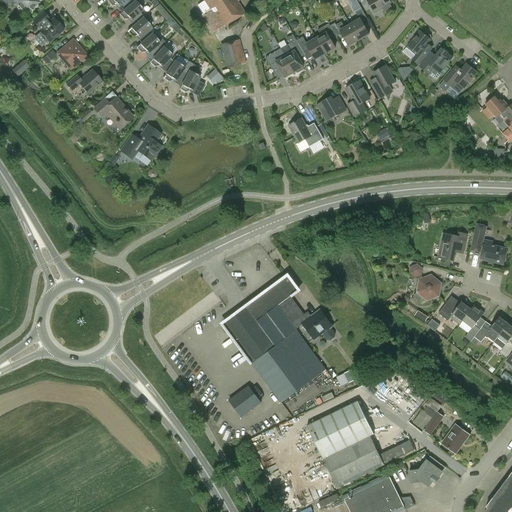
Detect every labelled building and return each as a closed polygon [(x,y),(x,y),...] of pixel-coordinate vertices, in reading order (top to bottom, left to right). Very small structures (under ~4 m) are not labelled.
[(3,0),(0,3),(0,4),(17,4),(18,6),(17,9),(21,10),(26,15),(31,10),(34,11),(34,7),(40,3),(37,0),(3,0)] [(108,0),(107,1),(111,6),(115,6),(117,5),(123,12),(135,1),(135,0),(108,0)] [(203,0),(204,1),(197,6),(202,15),(213,33),(244,14),(235,0),(203,0)] [(389,0),(367,0),(368,0),(367,1),(375,13),(383,8),(391,3),(389,0)] [(135,1),(123,12),(119,15),(123,19),(127,20),(129,19),(134,25),(131,29),(143,18),(140,13),(143,10),(135,1)] [(355,12),(360,20),(350,25),(359,41),(369,35),(362,23),(368,19),(359,5),(354,8),(356,11),(355,12)] [(53,18),(51,21),(44,12),(32,22),(40,30),(39,31),(42,34),(42,36),(44,40),(46,39),(49,43),(64,30),(53,18)] [(143,18),(131,29),(127,32),(131,36),(135,37),(137,36),(142,42),(140,45),(136,48),(152,34),(151,34),(148,30),(151,27),(143,18)] [(175,24),(171,18),(165,23),(170,28),(175,24)] [(335,23),(330,26),(337,38),(342,35),(349,47),(359,41),(350,25),(345,28),(341,22),(336,25),(335,23)] [(265,24),(260,29),(263,34),(269,30),(265,24)] [(321,36),(316,39),(325,54),(336,48),(330,37),(334,35),(336,38),(337,38),(330,26),(329,24),(318,30),(321,36)] [(425,34),(424,35),(420,32),(408,47),(417,54),(412,60),(418,65),(427,55),(422,51),(431,40),(430,40),(431,38),(431,36),(427,34),(425,34)] [(152,34),(136,48),(140,53),(144,53),(145,51),(152,59),(149,63),(164,47),(163,47),(166,44),(162,39),(159,41),(152,34)] [(290,44),(281,49),(294,73),(295,72),(296,73),(298,73),(302,70),(304,69),(303,68),(304,67),(298,56),(304,53),(303,51),(293,35),(287,39),(290,44)] [(293,35),(303,51),(308,48),(315,60),(325,54),(316,39),(307,44),(303,37),(297,41),(293,35)] [(87,56),(73,40),(56,54),(71,70),(87,56)] [(227,69),(246,64),(239,40),(220,45),(227,69)] [(173,55),(164,47),(149,63),(154,67),(158,67),(159,66),(167,72),(175,61),(173,63),(169,59),(173,55)] [(294,73),(281,49),(265,58),(267,62),(277,79),(283,76),(284,78),(294,73)] [(441,75),(440,74),(453,58),(441,49),(432,60),(428,56),(419,67),(429,75),(429,76),(436,81),(441,75)] [(47,65),(56,56),(52,51),(42,59),(47,65)] [(24,61),(12,70),(12,71),(17,78),(29,67),(24,61)] [(167,72),(163,78),(168,82),(172,81),(173,80),(181,86),(193,64),(189,62),(185,68),(175,61),(167,72)] [(193,64),(181,86),(179,90),(184,93),(188,92),(198,97),(200,92),(204,94),(207,89),(203,87),(205,85),(198,81),(200,77),(197,75),(201,69),(193,64)] [(456,66),(444,81),(439,87),(446,93),(450,87),(459,95),(464,89),(477,73),(466,65),(461,71),(456,66)] [(380,99),(392,93),(389,86),(395,83),(386,66),(373,74),(376,79),(370,82),(380,99)] [(410,78),(410,67),(401,68),(401,78),(410,78)] [(79,84),(88,95),(102,82),(92,70),(81,80),(77,76),(66,85),(71,91),(79,84)] [(217,86),(222,80),(214,72),(208,77),(217,86)] [(362,104),(370,100),(359,81),(346,89),(353,102),(348,105),(354,117),(366,111),(362,104)] [(511,104),(509,107),(504,100),(502,102),(496,96),(486,105),(497,118),(495,120),(499,125),(504,121),(511,130),(511,132),(508,128),(502,134),(511,145),(511,104)] [(108,104),(104,99),(93,109),(101,118),(105,114),(119,130),(134,118),(116,97),(108,104)] [(346,111),(340,99),(334,103),(331,97),(317,105),(327,122),(346,111)] [(79,119),(83,123),(93,114),(89,110),(79,119)] [(315,124),(308,127),(307,126),(306,127),(302,119),(289,126),(298,143),(299,144),(296,145),(300,152),(309,147),(323,139),(315,124)] [(156,143),(161,135),(148,125),(137,140),(131,136),(120,152),(132,160),(137,152),(151,162),(161,147),(156,143)] [(329,155),(335,151),(331,144),(325,148),(329,155)] [(504,150),(494,149),(494,159),(504,159),(504,150)] [(109,162),(114,166),(119,159),(114,155),(109,162)] [(486,241),(484,241),(487,227),(476,224),(471,249),(476,250),(483,252),(482,259),(504,264),(508,250),(485,245),(486,241)] [(425,228),(420,227),(415,251),(420,252),(425,228)] [(459,233),(458,239),(444,236),(439,258),(455,261),(457,250),(464,251),(468,235),(459,233)] [(469,261),(481,263),(482,253),(470,251),(469,261)] [(415,278),(422,275),(423,268),(417,263),(411,267),(410,274),(415,278)] [(420,280),(418,293),(417,292),(413,297),(420,302),(424,297),(427,301),(440,297),(442,284),(432,275),(420,280)] [(288,276),(247,307),(223,325),(281,404),(326,370),(296,330),(279,305),(292,297),(299,291),(288,276)] [(308,320),(292,297),(279,305),(296,330),(304,324),(315,339),(321,334),(326,340),(330,341),(335,337),(335,334),(330,327),(331,327),(320,312),(308,320)] [(449,300),(438,315),(448,321),(450,318),(460,325),(463,321),(471,310),(462,303),(459,307),(449,300)] [(471,310),(463,321),(472,328),(465,338),(470,342),(474,337),(475,337),(486,322),(481,319),(485,314),(474,306),(471,310)] [(486,322),(475,337),(481,342),(485,337),(487,339),(488,338),(494,342),(508,324),(505,322),(507,321),(507,319),(503,316),(501,317),(500,318),(499,317),(492,327),(486,322)] [(436,331),(440,325),(432,320),(428,326),(436,331)] [(511,325),(510,326),(508,324),(494,342),(493,343),(502,349),(500,353),(507,358),(511,350),(511,325)] [(361,377),(356,368),(336,378),(341,387),(361,377)] [(511,376),(505,372),(501,378),(511,386),(511,376)] [(248,386),(228,401),(241,418),(261,404),(248,386)] [(444,417),(437,412),(441,406),(431,398),(425,405),(428,407),(424,411),(423,410),(413,422),(424,430),(431,435),(444,417)] [(337,489),(384,466),(384,465),(414,450),(409,441),(379,455),(370,437),(374,435),(357,401),(307,426),(324,460),(337,489)] [(465,442),(470,436),(456,425),(442,444),(455,453),(463,441),(465,442)] [(431,456),(427,461),(420,471),(410,472),(412,483),(422,482),(429,486),(436,478),(437,479),(446,468),(431,456)] [(511,511),(511,473),(487,507),(488,508),(487,510),(486,511),(511,511)] [(358,489),(343,497),(337,500),(343,511),(347,511),(350,511),(402,511),(406,510),(415,506),(411,497),(400,498),(389,475),(388,475),(388,474),(360,487),(358,488),(358,489)]
